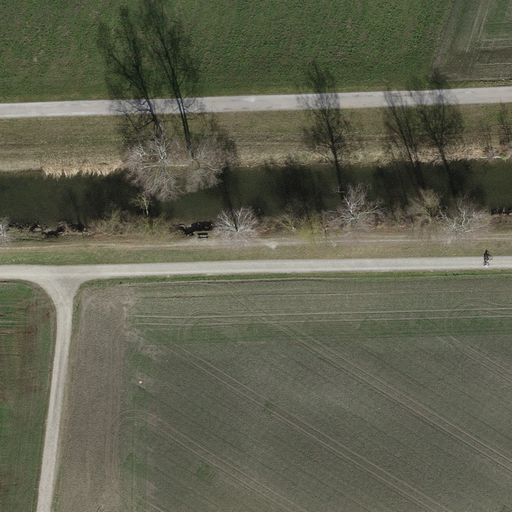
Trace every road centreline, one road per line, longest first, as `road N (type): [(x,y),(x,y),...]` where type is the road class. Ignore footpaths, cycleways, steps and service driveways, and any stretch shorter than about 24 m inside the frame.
road 1 (track): [(0,110),(511,96)]
road 2 (track): [(511,263),(63,271)]
road 3 (track): [(43,511),(63,271)]
